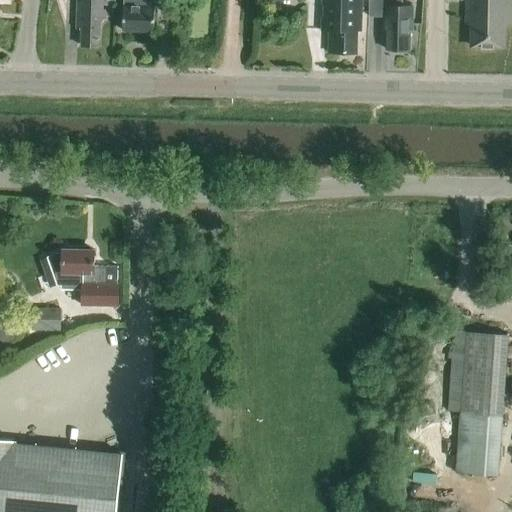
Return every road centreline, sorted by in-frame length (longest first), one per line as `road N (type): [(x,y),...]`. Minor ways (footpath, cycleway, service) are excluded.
road 1 (residential): [(511,189),(356,186),(214,195),(0,185)]
road 2 (tertiary): [(511,96),(0,82)]
road 3 (track): [(214,195),(203,406),(217,511)]
